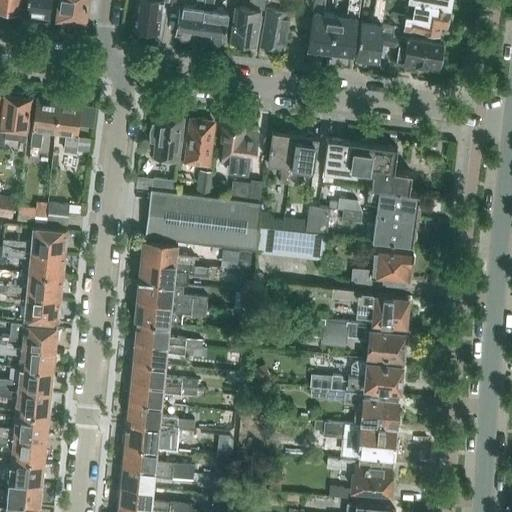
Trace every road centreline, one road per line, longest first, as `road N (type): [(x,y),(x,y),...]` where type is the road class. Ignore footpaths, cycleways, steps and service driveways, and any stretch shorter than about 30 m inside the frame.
road 1 (residential): [(78,511),(126,67)]
road 2 (residential): [(511,118),(126,67)]
road 3 (tertiary): [(482,511),(511,132)]
